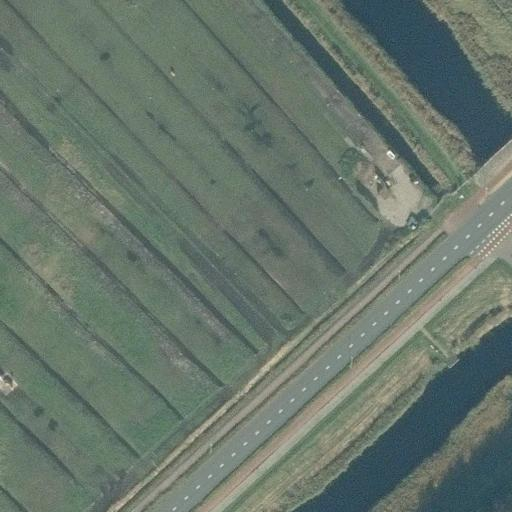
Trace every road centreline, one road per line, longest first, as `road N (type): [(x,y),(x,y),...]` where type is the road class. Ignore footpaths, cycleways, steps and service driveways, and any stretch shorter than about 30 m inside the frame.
road 1 (tertiary): [(172,511),(511,197)]
road 2 (track): [(298,0),(471,205)]
